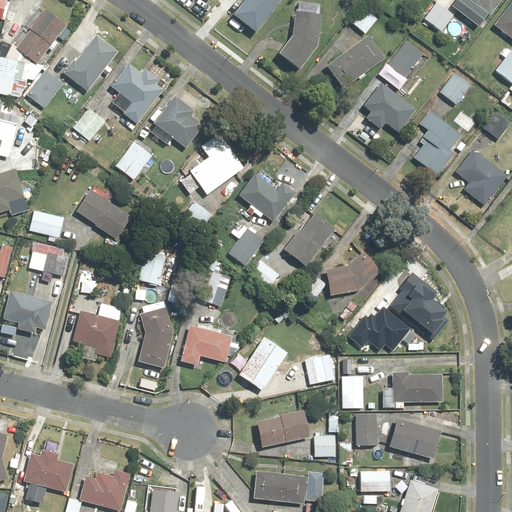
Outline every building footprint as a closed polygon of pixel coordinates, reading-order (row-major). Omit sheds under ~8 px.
[(245,0),(233,16),(255,33),(281,0),(245,0)] [(469,0),(489,15),(501,0),(469,0)] [(511,1),(493,26),(511,39),(511,1)] [(454,15),(436,2),(424,20),(441,32),(454,15)] [(379,22),(361,7),(349,20),(367,36),(379,22)] [(30,30),(15,49),(36,65),(66,26),(44,9),(29,29),(30,30)] [(292,36),(278,54),(298,70),(318,46),(321,16),(295,12),(292,36)] [(73,61),(63,73),(87,92),(117,52),(95,35),(74,62),(73,61)] [(369,36),(326,66),(342,89),(385,59),(369,36)] [(425,54),(407,40),(388,64),(406,78),(425,54)] [(511,83),(511,54),(510,53),(496,72),(511,84),(511,83)] [(27,61),(0,55),(0,94),(20,98),(27,61)] [(141,74),(128,64),(110,87),(132,103),(123,115),(136,124),(162,90),(155,85),(159,80),(145,69),(141,74)] [(62,85),(44,71),(26,95),(43,109),(62,85)] [(470,86),(454,75),(440,94),(456,105),(470,86)] [(415,109),(380,84),(363,106),(370,112),(365,119),(380,130),(385,124),(398,133),(415,109)] [(175,96),(153,124),(185,149),(203,126),(191,116),(195,112),(175,96)] [(0,109),(0,159),(8,161),(21,114),(0,109)] [(105,122),(88,110),(73,129),(90,141),(105,122)] [(422,145),(412,158),(437,177),(454,155),(450,151),(462,136),(429,111),(418,125),(427,131),(419,142),(422,145)] [(511,126),(495,113),(482,130),(498,143),(511,126)] [(189,172),(207,196),(243,169),(219,135),(201,148),(208,158),(189,172)] [(153,156),(134,142),(115,166),(134,181),(153,156)] [(506,176),(473,150),(455,173),(468,183),(463,189),(483,205),(506,176)] [(15,170),(0,174),(0,213),(11,210),(8,203),(24,198),(15,170)] [(255,174),(238,196),(272,223),(295,193),(282,183),(276,190),(255,174)] [(131,218),(90,190),(75,213),(116,241),(131,218)] [(212,216),(196,203),(185,217),(201,229),(212,216)] [(32,212),(28,233),(49,237),(48,242),(56,244),(62,217),(32,212)] [(312,212),(283,251),(306,268),(335,229),(312,212)] [(265,242),(248,229),(228,255),(246,268),(265,242)] [(63,278),(67,259),(55,257),(57,249),(33,244),(27,270),(63,278)] [(12,247),(2,245),(0,253),(0,277),(4,279),(12,247)] [(363,252),(347,266),(325,270),(330,296),(358,291),(380,272),(363,252)] [(278,275),(259,259),(247,274),(266,290),(278,275)] [(101,274),(82,270),(78,292),(96,296),(101,274)] [(400,291),(388,308),(432,341),(448,320),(440,314),(445,308),(429,296),(434,290),(410,271),(397,289),(400,291)] [(326,284),(316,277),(301,296),(311,303),(326,284)] [(52,302),(10,291),(3,320),(18,324),(17,330),(34,334),(36,328),(45,331),(52,302)] [(363,314),(348,333),(362,344),(366,338),(381,349),(385,344),(393,351),(410,328),(381,306),(375,314),(370,311),(366,316),(363,314)] [(164,308),(139,314),(145,335),(138,362),(163,369),(172,334),(164,308)] [(120,322),(80,311),(72,342),(96,348),(94,354),(111,359),(120,322)] [(232,337),(189,326),(180,362),(197,366),(200,357),(226,364),(232,337)] [(263,338),(238,376),(262,392),(287,353),(263,338)] [(329,354),(304,359),(309,384),(334,379),(329,354)] [(408,373),(392,373),(392,403),(442,403),(442,375),(408,375),(408,373)] [(361,376),(341,377),(342,408),(362,408),(361,376)] [(303,410),(255,420),(261,448),(309,438),(303,410)] [(376,413),(355,414),(356,445),(377,445),(376,413)] [(396,419),(388,448),(432,460),(440,432),(396,419)] [(0,481),(8,479),(2,457),(7,436),(0,434),(0,481)] [(334,437),(313,436),(312,457),(333,457),(334,437)] [(352,443),(339,442),(338,463),(350,464),(352,443)] [(31,453),(23,482),(66,493),(73,464),(57,460),(58,455),(41,450),(40,456),(31,453)] [(85,476),(79,501),(120,511),(130,474),(114,470),(113,477),(96,473),(94,479),(85,476)] [(390,471),(360,470),(359,493),(389,493),(390,471)] [(306,477),(256,471),(253,499),(303,505),(306,477)] [(409,480),(398,511),(430,511),(438,490),(409,480)] [(175,511),(177,493),(152,490),(149,511),(175,511)] [(378,495),(362,495),(362,504),(377,504),(378,495)]
